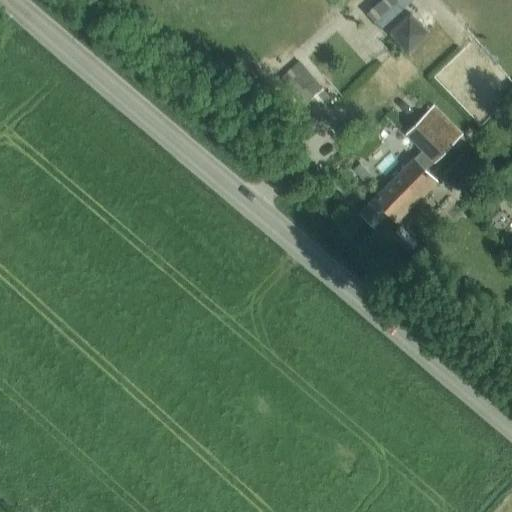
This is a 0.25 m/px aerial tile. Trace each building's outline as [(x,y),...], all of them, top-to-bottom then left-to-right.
[(380,29),(391,20),(413,0),(380,0),(366,13),(380,29)] [(391,32),(410,53),(433,32),(413,11),(391,32)] [(280,78),(311,114),(330,96),(300,61),(280,78)] [(434,162),(458,139),(463,134),(434,105),(429,110),(405,134),(422,150),(414,159),(360,213),(375,228),(388,215),(396,222),(437,181),(425,170),(434,162)] [(360,164),(354,170),(364,182),(371,175),(360,164)]
